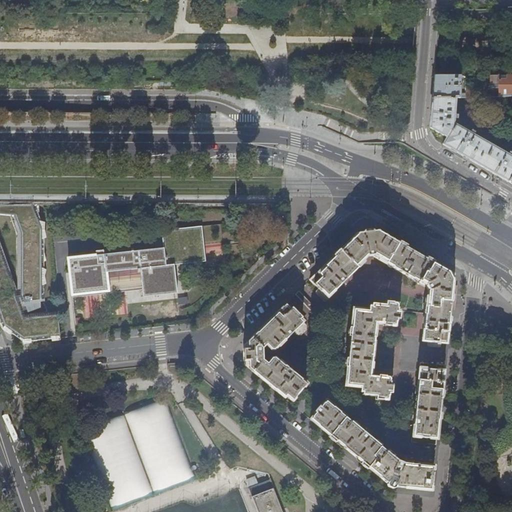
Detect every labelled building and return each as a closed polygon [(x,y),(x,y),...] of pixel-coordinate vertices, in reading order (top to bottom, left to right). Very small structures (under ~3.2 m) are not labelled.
[(454,98),(466,98),(466,92),(459,92),(459,87),(461,87),(461,84),(459,84),(459,76),(434,76),(434,78),(433,86),(432,98),(454,98)] [(466,89),(466,92),(466,98),(511,96),(511,76),(490,76),(489,89),(466,89)] [(454,98),(432,98),(431,114),(430,127),(430,128),(447,137),(443,144),(466,157),(507,181),(511,173),(511,158),(452,124),(454,98)] [(37,213),(38,205),(0,205),(0,319),(2,326),(3,326),(24,342),(27,342),(26,331),(0,257),(0,215),(15,218),(21,235),(21,295),(23,303),(29,302),(29,304),(44,302),(43,300),(40,300),(40,286),(45,284),(44,277),(45,271),(40,270),(40,240),(45,238),(44,230),(40,231),(35,214),(37,213)] [(141,288),(142,298),(171,295),(167,267),(196,264),(194,246),(204,245),(201,227),(161,231),(163,248),(103,255),(103,251),(95,252),(95,256),(67,260),(70,296),(141,288)] [(429,344),(439,345),(439,343),(447,344),(449,319),(452,291),(454,274),(431,261),(386,236),(378,231),(358,233),(348,243),(326,264),(310,280),(320,290),(318,293),(325,300),(364,262),(364,261),(368,257),(374,255),(378,258),(378,259),(418,282),(417,284),(418,284),(419,283),(420,283),(420,282),(425,285),(429,291),(428,296),(427,296),(422,341),(430,342),(429,344)] [(147,240),(147,247),(159,246),(158,239),(147,240)] [(299,291),(295,295),(318,318),(321,315),(299,291)] [(376,400),(389,401),(389,394),(392,394),(393,385),(390,385),(391,377),(379,376),(378,377),(371,376),(376,324),(384,325),(384,326),(396,327),(397,319),(399,320),(400,310),(398,310),(399,303),(386,302),(386,305),(372,304),(371,306),(369,306),(369,310),(353,309),(345,386),(361,388),(360,392),(363,393),(363,395),(376,396),(376,400)] [(290,399),(292,401),(307,384),(279,361),(279,362),(274,358),(271,358),(267,363),(263,360),(262,349),(266,345),(271,350),(274,350),(278,346),(279,346),(294,332),(297,334),(301,334),(305,330),(305,326),(303,323),(305,321),(292,308),(290,309),(286,304),(261,328),(244,345),(245,359),(245,365),(248,367),(262,380),(284,397),(286,395),(290,399)] [(60,334),(58,315),(34,317),(36,336),(60,334)] [(421,437),(428,438),(427,444),(436,445),(438,426),(442,392),(444,365),(437,364),(437,370),(428,369),(429,363),(420,362),(412,443),(420,444),(421,437)] [(296,407),(302,413),(311,403),(304,398),(296,407)] [(84,428),(112,509),(194,481),(166,400),(84,428)] [(391,486),(432,491),(434,466),(419,465),(419,463),(410,462),(410,464),(404,463),(397,460),(394,457),(395,455),(388,450),(387,451),(326,400),(321,407),(319,406),(314,411),(316,413),(310,419),(331,437),(376,474),(391,486)] [(248,489),(257,511),(282,511),(269,480),(248,489)]
